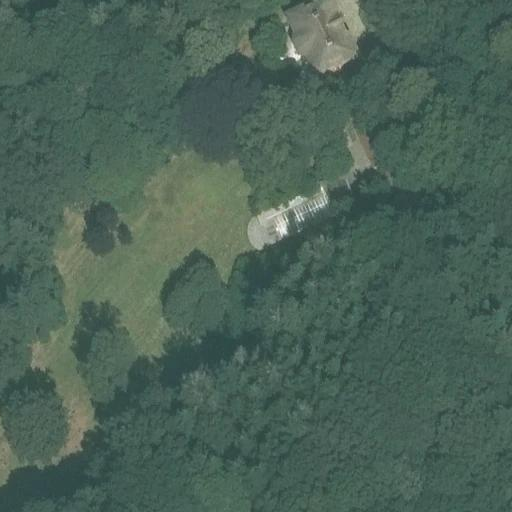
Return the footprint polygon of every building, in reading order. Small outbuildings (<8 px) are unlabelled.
[(355,62),(328,5),(292,22),(300,39),(299,40),(298,47),(302,55),(308,60),(309,59),(319,79),(355,62)] [(293,88),(311,81),(302,54),(295,57),(301,72),(289,77),(293,88)] [(372,173),(394,162),(368,107),(347,117),(372,173)] [(291,171),(324,156),(314,139),(304,143),(308,151),(287,161),(291,171)] [(296,183),(310,178),(311,180),(331,171),(324,156),(291,171),(296,183)] [(338,224),(360,214),(343,176),(320,186),(338,224)] [(437,230),(430,215),(440,210),(428,187),(374,213),(386,236),(416,221),(424,236),(437,230)]
